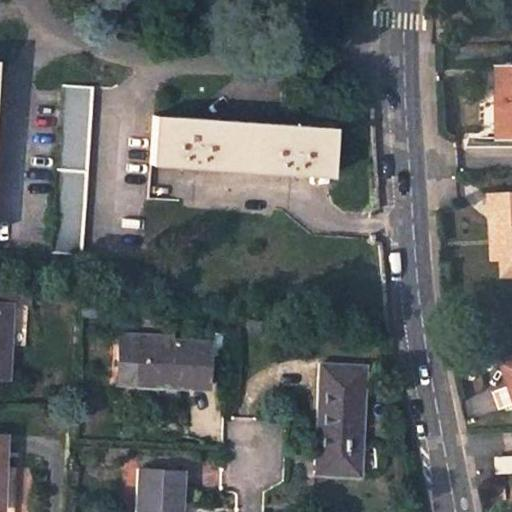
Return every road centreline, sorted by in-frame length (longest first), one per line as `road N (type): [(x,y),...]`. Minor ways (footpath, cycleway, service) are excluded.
road 1 (tertiary): [(453,511),(423,315),(400,60)]
road 2 (residential): [(400,60),(209,68),(109,50),(38,0)]
road 3 (unknown): [(173,189),(282,198),(334,227),(415,227)]
road 4 (unknown): [(57,16),(19,98),(6,223)]
road 5 (unknown): [(148,57),(120,118),(111,244)]
